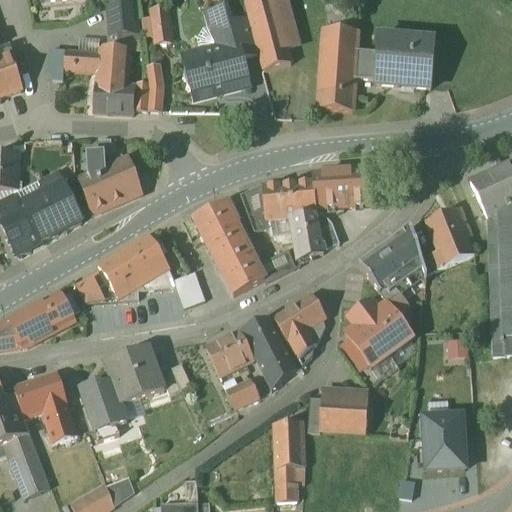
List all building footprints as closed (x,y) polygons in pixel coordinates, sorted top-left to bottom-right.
[(90,0),(45,0),(46,9),(91,6),(90,0)] [(272,0),(269,0),(245,6),(264,75),(291,67),(272,0)] [(103,14),(103,1),(93,1),(93,15),(103,14)] [(126,9),(108,11),(110,38),(129,36),(126,9)] [(209,20),(221,58),(236,53),(241,68),(258,63),(247,23),(229,28),(225,15),(209,20)] [(168,18),(152,20),(155,47),(171,45),(168,18)] [(358,36),(323,33),(318,97),(354,100),(356,83),(357,56),(358,36)] [(434,44),(378,40),(377,57),(357,56),(356,83),(375,84),(375,88),(431,92),(434,44)] [(130,54),(99,52),(99,57),(98,69),(129,71),(130,54)] [(247,88),(241,68),(236,53),(221,58),(182,70),(192,104),(247,88)] [(99,57),(65,55),(64,74),(97,77),(98,69),(99,57)] [(2,63),(0,56),(0,106),(1,106),(0,104),(0,102),(22,94),(10,61),(2,63)] [(161,68),(146,70),(148,87),(136,87),(136,89),(133,115),(134,115),(162,117),(164,93),(161,68)] [(129,71),(98,69),(97,77),(96,87),(95,86),(93,116),(134,119),(134,115),(133,115),(136,89),(127,88),(129,71)] [(99,148),(78,150),(79,183),(128,162),(127,160),(139,159),(138,142),(123,143),(123,142),(112,142),(112,144),(99,144),(99,148)] [(70,156),(40,160),(45,198),(23,209),(42,246),(82,226),(64,190),(74,186),(70,156)] [(18,157),(0,158),(0,203),(15,207),(16,205),(18,157)] [(79,183),(79,184),(92,219),(141,198),(128,162),(79,183)] [(511,166),(470,186),(488,223),(493,360),(511,359),(511,166)] [(372,172),(313,177),(315,212),(316,212),(374,210),(372,172)] [(313,184),(264,189),(264,192),(267,224),(268,224),(291,222),(299,264),(323,257),(323,254),(316,219),(316,212),(315,212),(313,177),(312,177),(313,184)] [(264,192),(242,201),(255,236),(269,232),(268,224),(267,224),(264,192)] [(15,207),(0,203),(0,225),(21,219),(15,207)] [(240,227),(229,205),(194,223),(234,300),(265,284),(236,228),(240,227)] [(461,211),(425,226),(437,255),(443,271),(474,259),(468,241),(472,239),(461,211)] [(337,215),(316,219),(323,254),(354,243),(347,223),(341,225),(337,215)] [(401,237),(359,267),(380,297),(412,274),(422,266),(401,237)] [(147,239),(99,269),(120,303),(148,286),(169,274),(147,239)] [(437,255),(422,261),(427,278),(443,271),(437,255)] [(169,274),(148,286),(155,291),(173,280),(169,274)] [(410,312),(398,296),(418,282),(412,274),(380,297),(387,307),(401,326),(408,322),(410,312)] [(98,290),(84,292),(86,306),(100,304),(98,290)] [(172,292),(139,296),(140,305),(100,308),(102,329),(175,323),(172,292)] [(58,299),(0,329),(0,354),(24,351),(25,352),(73,327),(67,315),(58,299)] [(312,300),(274,324),(287,346),(288,346),(299,366),(316,349),(307,334),(326,323),(312,300)] [(376,312),(363,310),(356,316),(354,328),(355,330),(345,337),(351,345),(343,351),(359,373),(367,367),(371,372),(413,342),(401,326),(387,307),(378,314),(376,312)] [(100,308),(85,309),(87,330),(102,329),(100,308)] [(85,309),(67,315),(73,327),(76,333),(87,330),(85,309)] [(270,322),(242,336),(272,396),(301,372),(291,353),(286,355),(276,336),(277,336),(270,322)] [(240,336),(206,352),(220,382),(254,365),(240,336)] [(465,344),(449,345),(450,358),(466,357),(465,344)] [(149,352),(105,367),(111,387),(120,410),(121,410),(165,395),(149,352)] [(181,368),(160,378),(169,399),(191,389),(181,368)] [(57,377),(13,391),(16,401),(25,424),(32,422),(42,418),(68,410),(57,377)] [(251,385),(227,396),(235,414),(259,402),(251,385)] [(99,388),(80,394),(97,446),(120,439),(116,430),(127,426),(121,410),(120,410),(111,387),(100,390),(99,388)] [(5,410),(0,411),(0,449),(3,448),(30,438),(25,424),(16,401),(4,405),(5,410)] [(368,405),(322,402),(319,437),(365,439),(368,405)] [(68,410),(42,418),(52,449),(78,441),(68,410)] [(461,421),(423,423),(426,476),(464,474),(461,421)] [(45,456),(32,422),(25,424),(30,438),(37,459),(45,456)] [(302,427),(274,429),(277,507),(297,506),(296,478),(303,478),(302,427)] [(30,438),(3,448),(15,478),(41,468),(37,459),(30,438)] [(129,482),(106,491),(114,511),(135,497),(129,482)] [(197,485),(185,486),(186,508),(198,507),(197,485)] [(106,489),(71,509),(72,511),(113,511),(114,511),(106,491),(106,489)]
